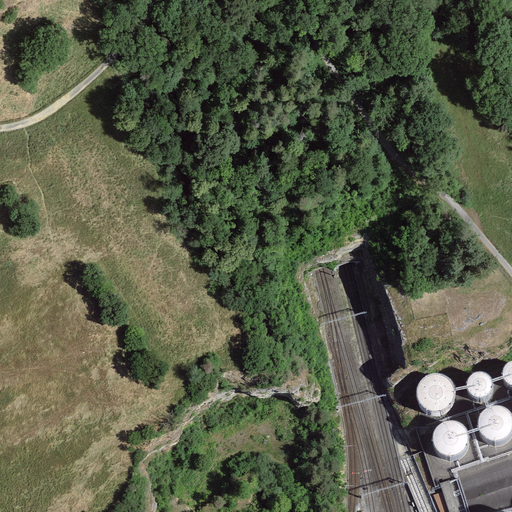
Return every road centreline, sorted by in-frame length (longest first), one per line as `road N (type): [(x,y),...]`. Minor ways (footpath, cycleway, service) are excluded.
road 1 (unclassified): [(292,0),(392,153),(441,193),(511,272)]
road 2 (unclassified): [(0,129),(37,120),(81,88),(162,0)]
